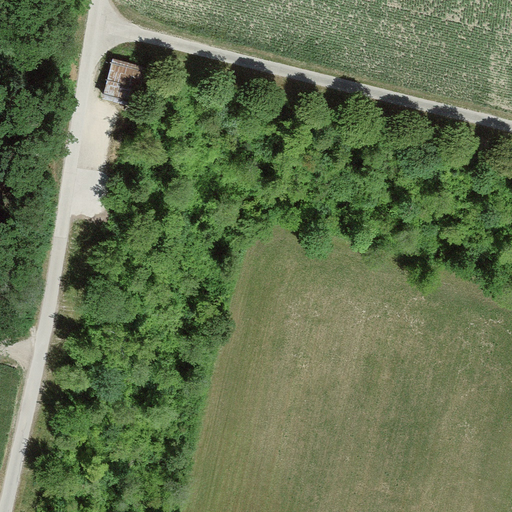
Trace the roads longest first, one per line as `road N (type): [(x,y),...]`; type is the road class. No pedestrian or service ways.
road 1 (unclassified): [(6,511),(99,0)]
road 2 (track): [(511,128),(95,25)]
